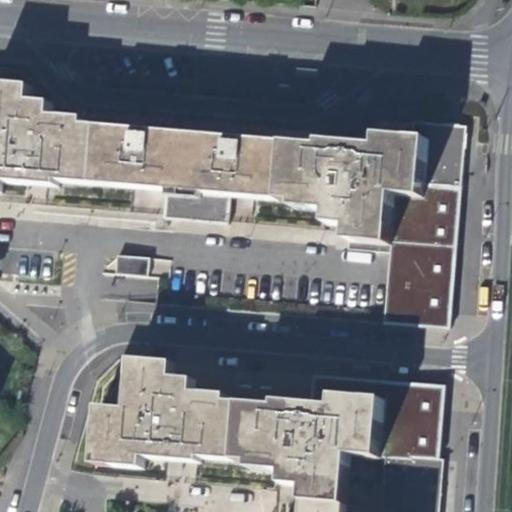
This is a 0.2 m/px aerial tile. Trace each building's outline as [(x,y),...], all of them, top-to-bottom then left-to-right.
[(327,73),(298,72),(298,81),(326,82),(327,73)] [(144,190),(168,192),(231,197),(247,198),(296,203),(296,209),(331,214),(331,227),(351,228),(350,239),(350,243),(457,252),(459,225),(466,141),(461,135),(453,128),(413,124),(412,141),(380,138),(379,149),(356,147),(350,146),(323,144),(321,149),(301,148),(285,146),(221,141),(185,137),(117,131),(97,130),(84,129),(84,122),(66,120),(51,118),(52,105),(30,103),(31,89),(0,85),(0,193),(1,194),(2,183),(27,185),(58,188),(58,183),(144,190)] [(228,225),(231,197),(168,192),(165,220),(228,225)] [(457,252),(350,243),(350,251),(391,255),(386,324),(451,329),(452,311),(457,252)] [(151,259),(119,257),(118,276),(150,278),(151,259)] [(173,380),(175,365),(133,362),(128,412),(100,410),(95,466),(144,470),(144,459),(201,465),(202,459),(252,464),(251,470),(286,473),(284,487),(307,489),(304,511),(358,511),(360,489),(390,492),(392,461),(397,400),(337,395),(336,408),(313,406),(279,404),(278,408),(228,405),(228,397),(195,395),(196,382),(173,380)] [(315,377),(314,393),(313,406),(336,408),(337,395),(397,400),(392,461),(440,465),(441,443),(444,412),(446,388),(315,377)] [(440,465),(392,461),(390,492),(360,489),(358,511),(433,511),(436,488),(438,488),(440,465)]
